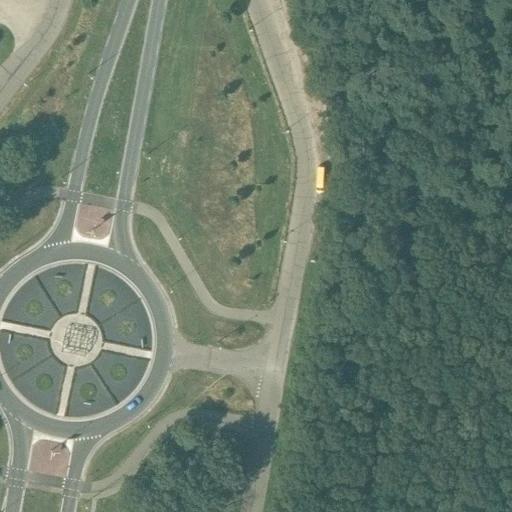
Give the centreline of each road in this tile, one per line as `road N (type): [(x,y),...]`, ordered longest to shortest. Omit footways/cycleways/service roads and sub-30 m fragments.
road 1 (unclassified): [(271,373),(306,155),(257,0)]
road 2 (primary): [(119,264),(159,0)]
road 3 (primary): [(128,0),(101,73),(58,253)]
road 4 (unclassified): [(248,511),(271,373)]
